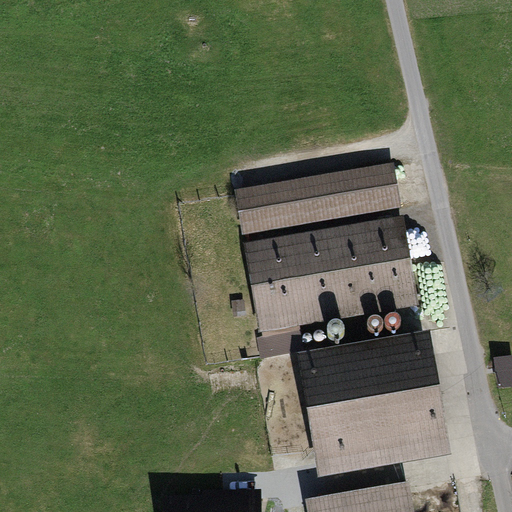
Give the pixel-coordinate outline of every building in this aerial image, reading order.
[(393,172),(237,198),(244,238),(400,213),(393,172)] [(404,226),(248,252),(261,335),(417,310),(404,226)] [(428,343),(301,366),(322,482),(449,459),(428,343)] [(511,360),(494,362),(498,394),(511,391),(511,360)] [(410,511),(407,491),(309,508),(309,511),(410,511)] [(259,511),(259,499),(168,499),(168,511),(259,511)]
